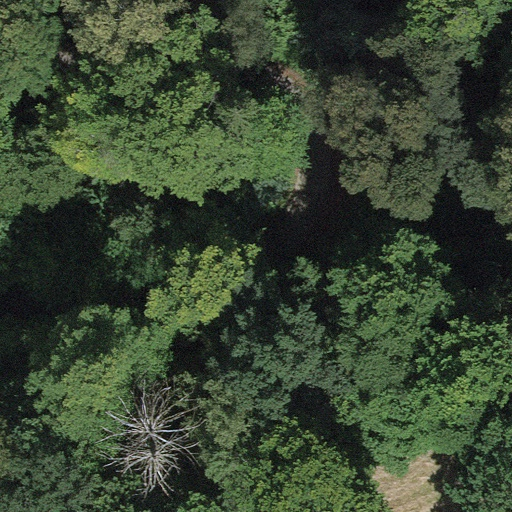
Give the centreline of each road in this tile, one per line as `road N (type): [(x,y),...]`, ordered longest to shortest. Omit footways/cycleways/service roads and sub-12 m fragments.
road 1 (residential): [(0,64),(171,55),(255,66),(307,110),(324,173),(297,228),(237,272),(133,294),(0,298)]
road 2 (track): [(324,173),(463,182),(511,199)]
